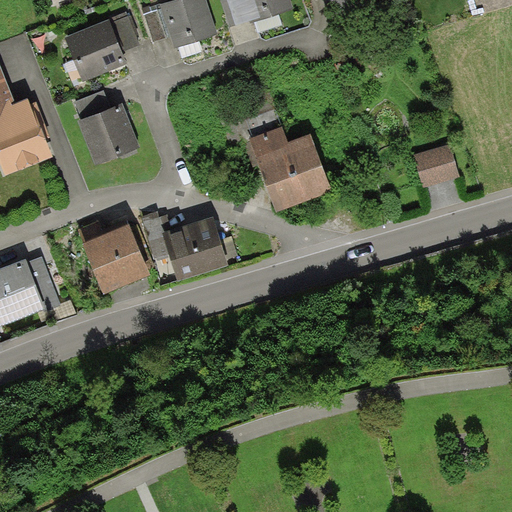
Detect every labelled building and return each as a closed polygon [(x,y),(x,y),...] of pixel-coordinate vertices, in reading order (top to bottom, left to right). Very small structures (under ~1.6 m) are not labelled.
[(207,0),(179,0),(161,6),(162,9),(171,37),(175,50),(219,36),(207,0)] [(294,10),(290,0),(221,0),(231,28),(250,22),(251,24),(294,10)] [(327,0),(330,10),(360,0),(327,0)] [(153,42),(171,37),(162,9),(144,14),(153,42)] [(110,19),(110,21),(122,52),(141,45),(129,12),(110,19)] [(110,21),(65,38),(83,83),(128,65),(122,52),(110,21)] [(0,65),(0,166),(4,177),(53,158),(46,140),(51,138),(37,103),(30,106),(28,101),(12,107),(11,102),(14,101),(0,65)] [(249,140),(282,128),(268,88),(216,106),(232,149),(250,143),(249,140)] [(83,122),(111,110),(104,90),(75,102),(83,122)] [(140,150),(123,106),(111,110),(83,122),(79,123),(95,167),(140,150)] [(333,194),(312,136),(288,145),(282,128),(249,140),(250,143),(276,214),(333,194)] [(452,145),(415,156),(424,188),(461,178),(452,145)] [(214,219),(163,234),(178,282),(229,267),(214,219)] [(132,227),(83,246),(103,296),(152,277),(132,227)] [(42,257),(27,263),(46,310),(46,312),(62,306),(42,257)] [(27,261),(0,271),(0,327),(46,310),(27,263),(27,261)]
